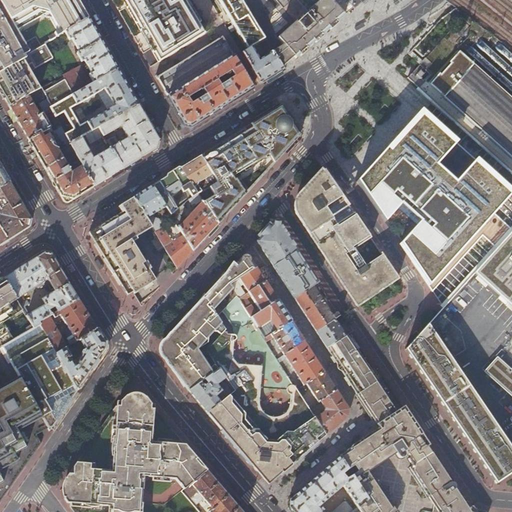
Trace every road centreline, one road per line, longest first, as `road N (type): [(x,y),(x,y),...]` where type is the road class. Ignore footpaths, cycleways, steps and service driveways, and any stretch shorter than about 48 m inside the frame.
road 1 (residential): [(266,191),(481,494),(511,501)]
road 2 (residential): [(260,503),(361,422),(233,227)]
road 3 (secondary): [(260,503),(127,341)]
road 4 (residential): [(94,0),(180,151)]
road 5 (residential): [(32,480),(127,341)]
road 6 (residential): [(127,341),(233,227)]
road 7 (residential): [(430,0),(295,77)]
road 8 (unknown): [(416,299),(508,423)]
road 9 (residential): [(180,151),(55,230)]
road 10 (residential): [(266,191),(322,126),(295,77)]
road 11 (secondary): [(127,341),(55,230)]
